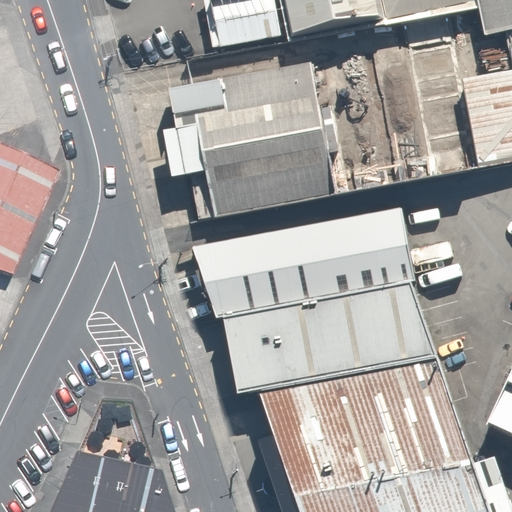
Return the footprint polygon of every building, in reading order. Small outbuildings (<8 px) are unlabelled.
[(275,0),(204,0),(213,47),(282,35),(275,0)] [(385,24),(380,0),(284,0),(293,38),(385,24)] [(380,0),(385,24),(480,8),(477,0),(380,0)] [(511,0),(477,0),(480,8),(485,35),(505,30),(511,28),(511,0)] [(511,28),(505,30),(511,63),(511,67),(463,79),(480,167),(511,162),(511,28)] [(214,216),(337,195),(329,153),(339,151),(332,106),(320,108),(312,63),(168,88),(175,128),(163,130),(171,176),(206,170),(214,216)] [(70,176),(0,144),(0,264),(27,272),(70,176)] [(413,204),(217,241),(231,317),(237,315),(428,279),(413,204)] [(452,358),(428,279),(237,315),(252,395),(271,391),(452,358)] [(500,511),(452,358),(271,391),(315,511),(500,511)] [(511,368),(488,421),(511,432),(511,368)] [(50,511),(182,511),(169,478),(69,462),(50,511)]
